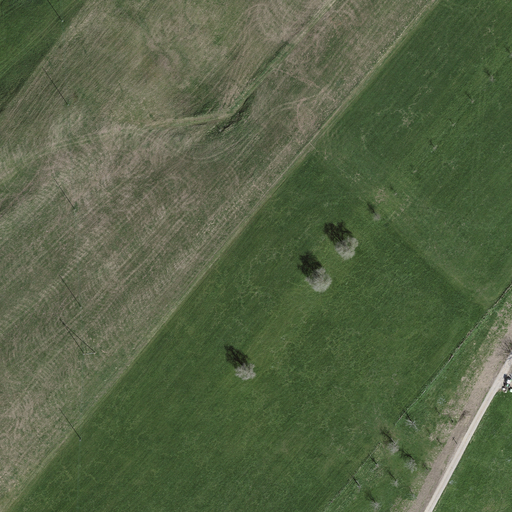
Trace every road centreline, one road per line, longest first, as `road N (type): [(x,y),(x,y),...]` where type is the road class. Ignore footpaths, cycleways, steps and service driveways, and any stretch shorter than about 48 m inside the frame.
road 1 (track): [(5,511),(436,0)]
road 2 (unclassified): [(511,365),(430,511)]
